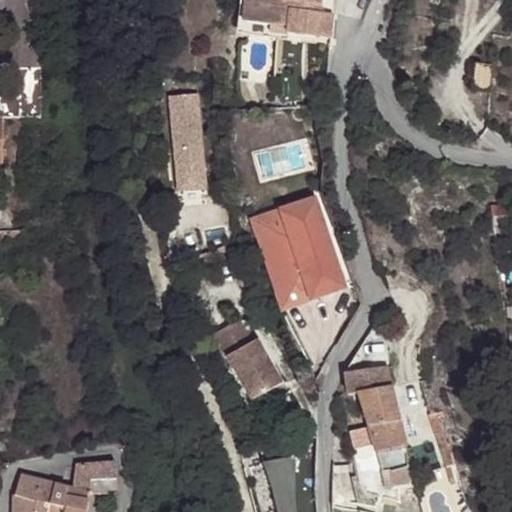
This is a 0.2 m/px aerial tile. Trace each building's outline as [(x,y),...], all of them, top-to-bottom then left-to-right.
[(42,0),(0,0),(0,59),(13,60),(43,60),(42,0)] [(238,0),(236,13),(273,20),(272,26),(315,33),(319,9),(306,6),(306,0),(238,0)] [(13,60),(0,59),(0,78),(4,78),(13,78),(13,60)] [(5,117),(43,118),(43,60),(13,60),(13,78),(4,78),(5,117)] [(497,87),(496,63),(478,62),(478,86),(497,87)] [(199,85),(172,87),(179,176),(206,175),(199,85)] [(251,232),(272,293),(300,283),(305,298),(341,286),(310,195),(275,207),(279,222),(251,232)] [(246,217),(251,232),(279,222),(275,207),(246,217)] [(24,230),(0,232),(0,244),(24,242),(24,230)] [(300,283),(272,293),(277,307),(305,298),(300,283)] [(248,402),(279,386),(255,342),(251,344),(239,322),(213,336),(248,402)] [(345,376),(348,395),(357,394),(390,387),(387,368),(345,376)] [(357,394),(368,428),(399,423),(390,387),(357,394)] [(399,423),(368,428),(375,453),(404,447),(399,423)] [(408,462),(404,447),(375,453),(380,467),(408,462)] [(408,462),(380,467),(383,484),(411,479),(408,462)] [(71,491),(53,486),(48,506),(36,503),(34,511),(87,511),(89,493),(92,481),(115,481),(114,464),(75,468),(71,491)] [(13,497),(12,511),(34,511),(36,503),(48,506),(53,486),(20,477),(13,497)] [(115,495),(115,481),(92,481),(89,493),(115,495)] [(419,500),(414,484),(402,488),(406,503),(419,500)] [(421,511),(419,500),(406,503),(403,504),(405,511),(421,511)]
